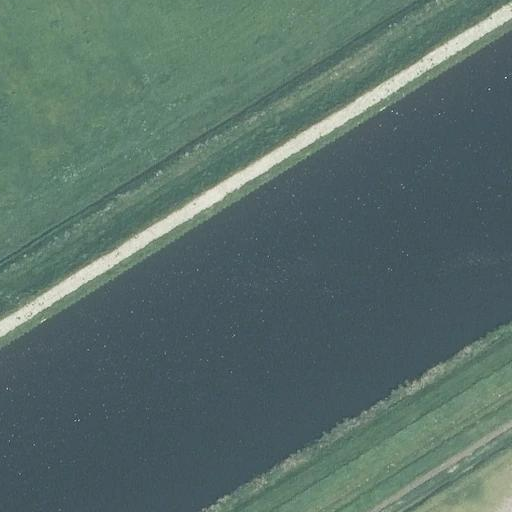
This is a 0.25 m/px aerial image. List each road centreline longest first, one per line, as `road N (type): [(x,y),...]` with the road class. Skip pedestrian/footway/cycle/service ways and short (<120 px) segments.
road 1 (track): [(0,304),(483,0)]
road 2 (track): [(279,511),(511,369)]
